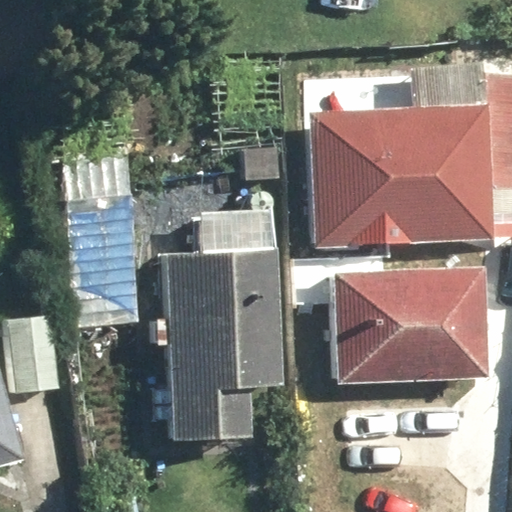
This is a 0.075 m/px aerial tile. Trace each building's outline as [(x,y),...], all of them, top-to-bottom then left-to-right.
[(511,35),(485,36),(485,70),(511,69),(511,35)] [(489,241),(485,102),(307,107),(311,246),(489,241)] [(273,147),(222,152),(226,193),(277,188),(273,147)] [(122,331),(112,170),(49,174),(59,335),(122,331)] [(163,259),(166,329),(155,329),(156,353),(167,353),(172,449),(252,445),(250,399),(281,397),(272,214),(197,218),(199,257),(163,259)] [(482,270),(334,275),(337,380),(486,375),(482,270)] [(48,316),(4,322),(15,400),(59,393),(48,316)] [(0,462),(16,459),(0,396),(0,462)]
